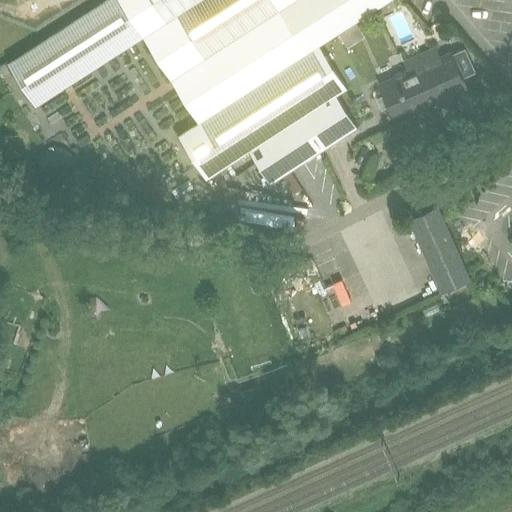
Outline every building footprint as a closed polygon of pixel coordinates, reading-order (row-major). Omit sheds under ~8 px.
[(120,0),(198,120),(177,133),(205,177),(249,149),(270,182),(322,148),(356,127),(336,94),(346,87),(319,44),(388,0),(120,0)] [(45,74),(125,32),(115,14),(36,56),(45,74)] [(466,85),(462,76),(475,70),(465,48),(452,53),(452,52),(440,57),(435,47),(406,60),(410,70),(381,83),(394,113),(424,100),(426,103),(439,97),(441,102),(459,95),(456,89),(466,85)] [(470,277),(437,204),(409,217),(442,290),(470,277)] [(390,314),(386,287),(369,289),(372,316),(390,314)]
